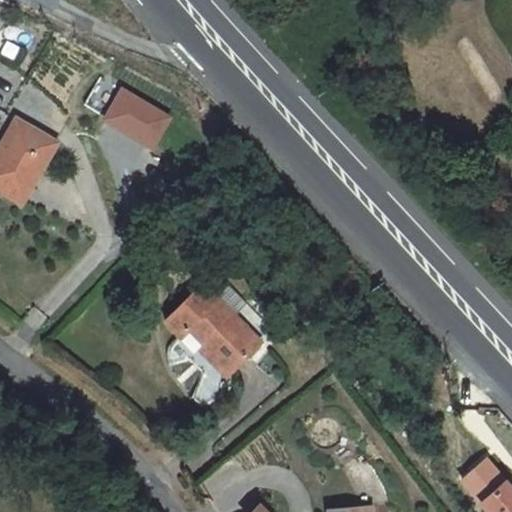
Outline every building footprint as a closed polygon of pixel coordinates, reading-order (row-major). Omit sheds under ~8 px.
[(16,119),(5,139),(11,142),(23,123),(16,119)] [(11,142),(5,139),(0,146),(0,189),(21,202),(56,143),(23,123),(11,142)] [(261,343),(260,343),(202,284),(164,321),(181,338),(190,329),(205,345),(232,372),(261,343)] [(227,377),(232,372),(205,345),(200,349),(227,377)] [(479,503),(486,511),(511,511),(511,490),(505,482),(479,503)]
